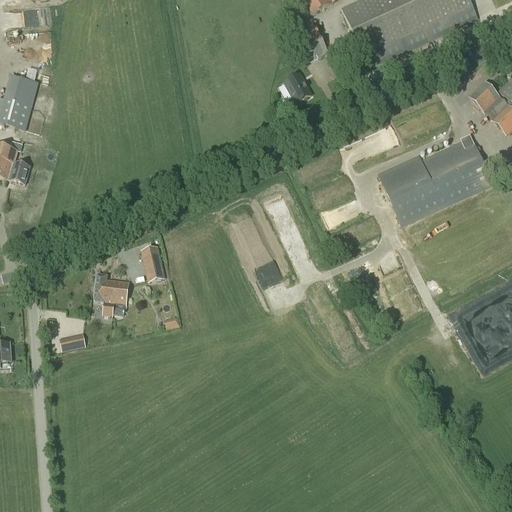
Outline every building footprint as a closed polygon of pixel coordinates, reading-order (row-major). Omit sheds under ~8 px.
[(298,0),(309,19),(324,10),(318,0),(298,0)] [(318,0),(324,10),(332,6),(332,5),(340,0),(318,0)] [(367,0),(340,12),(367,72),(478,21),(468,0),(367,0)] [(291,35),(300,51),(320,40),(311,24),(291,35)] [(320,40),(300,51),(308,66),(328,54),(320,40)] [(300,76),(284,85),(295,106),(311,98),(300,76)] [(10,77),(0,114),(0,127),(25,134),(38,86),(10,77)] [(468,100),(506,139),(511,132),(511,79),(497,93),(505,101),(503,103),(484,84),(468,100)] [(471,140),(421,162),(419,158),(377,177),(401,230),(493,189),(471,140)] [(0,180),(10,183),(15,165),(18,153),(0,148),(0,180)] [(15,165),(10,183),(25,187),(30,169),(15,165)] [(142,253),(144,265),(160,261),(157,249),(142,253)] [(379,263),(397,297),(412,289),(395,255),(379,263)] [(162,273),(147,276),(149,284),(164,281),(162,273)] [(93,303),(104,305),(102,318),(112,319),(114,306),(126,307),(128,285),(106,282),(107,278),(97,276),(93,303)] [(458,328),(483,375),(511,360),(511,314),(505,321),(505,328),(511,327),(511,342),(491,354),(459,327),(458,328)] [(181,323),(168,326),(169,332),(182,328),(181,323)] [(83,340),(71,343),(73,353),(85,350),(83,340)] [(0,345),(0,364),(11,364),(9,345),(0,345)]
